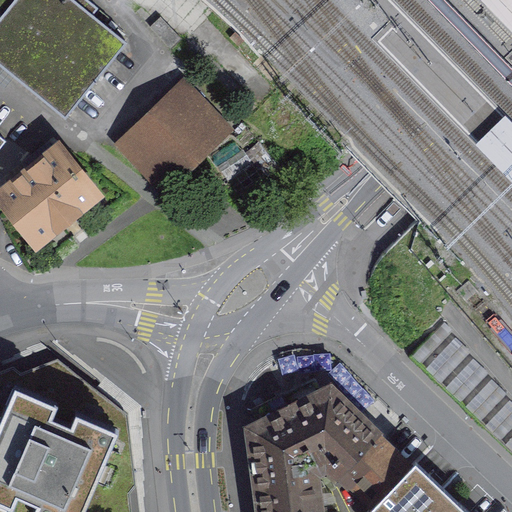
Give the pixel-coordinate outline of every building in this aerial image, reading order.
[(0,0),(0,14),(2,16),(0,18),(0,62),(65,115),(125,42),(91,14),(96,7),(86,0),(0,0)] [(228,87),(255,73),(245,54),(218,67),(228,87)] [(180,88),(125,140),(168,184),(222,132),(180,88)] [(39,161),(0,191),(0,194),(38,242),(95,196),(46,135),(30,149),(39,161)] [(453,331),(445,323),(412,356),(421,365),(453,331)] [(470,352),(456,338),(426,369),(441,383),(470,352)] [(133,511),(128,413),(47,353),(0,371),(0,511),(133,511)] [(489,373),(473,359),(446,388),(461,402),(489,373)] [(314,377),(282,393),(316,460),(320,468),(327,465),(337,476),(366,447),(372,453),(382,441),(332,394),(333,393),(330,390),(323,394),(314,377)] [(506,394),(491,380),(466,407),(481,421),(506,394)] [(316,460),(282,393),(250,409),(258,426),(256,427),(256,426),(251,428),(252,433),(253,433),(260,488),(315,481),(313,461),(316,460)] [(511,428),(511,403),(509,401),(485,426),(501,441),(511,428)] [(366,447),(337,476),(370,507),(409,468),(382,441),(372,453),(366,447)] [(370,507),(366,511),(469,511),(429,474),(415,461),(409,468),(370,507)] [(262,511),(319,511),(315,481),(260,488),(262,511)]
